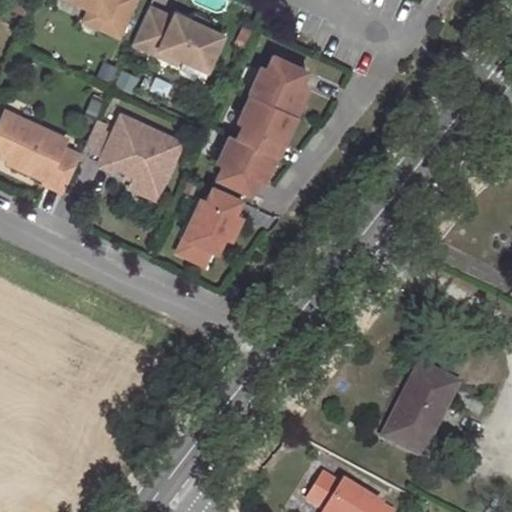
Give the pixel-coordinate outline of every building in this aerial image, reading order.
[(68,0),(86,8),(101,15),(96,27),(115,36),(131,0),(68,0)] [(169,17),(146,6),(129,43),(153,54),(156,48),(176,57),(203,69),(219,35),(201,27),(189,21),(171,13),(169,17)] [(101,15),(86,8),(80,20),(96,27),(101,15)] [(191,17),(189,21),(201,27),(203,22),(191,17)] [(176,57),(156,48),(153,54),(174,63),(176,57)] [(258,66),(245,93),(247,94),(292,115),(304,87),(297,84),(304,70),(270,55),(263,69),(258,66)] [(240,124),(233,137),(267,153),(274,139),(280,143),(293,115),(292,115),(247,94),(234,121),(240,124)] [(41,184),(60,192),(77,156),(59,147),(62,140),(1,112),(0,114),(0,157),(6,161),(5,163),(43,181),(41,184)] [(178,143),(118,115),(108,135),(98,157),(95,164),(111,171),(113,167),(124,172),(132,176),(130,180),(129,183),(155,194),(178,143)] [(98,157),(108,135),(90,127),(80,149),(98,157)] [(233,137),(227,134),(214,161),(220,164),(213,178),(247,193),(253,180),(260,183),(273,155),(267,153),(233,137)] [(273,155),(274,156),(280,143),(274,139),(267,153),(273,155)] [(129,183),(126,187),(153,199),(155,194),(129,183)] [(238,200),(209,187),(203,200),(197,198),(180,236),(181,237),(208,249),(214,252),(221,236),(228,239),(238,217),(231,214),(238,200)] [(201,265),(208,249),(181,237),(174,252),(201,265)] [(418,365),(394,413),(398,414),(386,439),(421,457),(457,384),(418,365)] [(386,439),(398,414),(394,413),(382,437),(386,439)] [(390,511),(340,482),(322,511),(390,511)]
